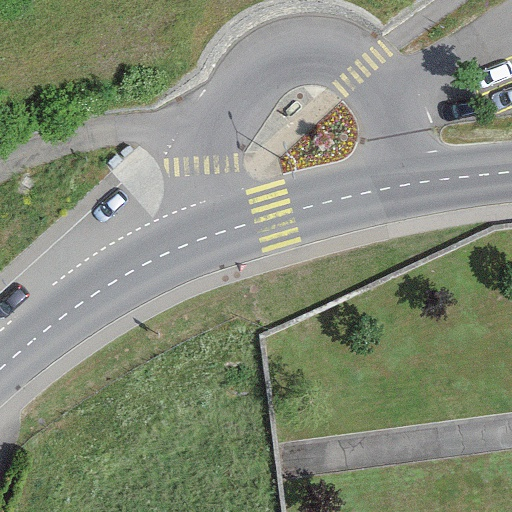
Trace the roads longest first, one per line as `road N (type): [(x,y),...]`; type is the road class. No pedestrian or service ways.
road 1 (unclassified): [(391,187),(396,122),(382,83),(349,49),(271,56),(237,91),(208,145),(224,231)]
road 2 (secondary): [(224,231),(138,267),(49,324),(0,369)]
road 3 (secondary): [(391,187),(224,231)]
road 4 (secondary): [(511,172),(391,187)]
